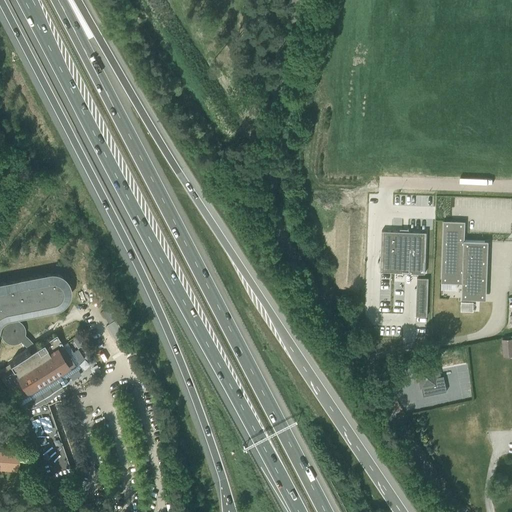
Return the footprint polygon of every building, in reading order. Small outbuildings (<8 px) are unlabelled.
[(443,221),(441,282),(462,283),(461,289),(483,290),(484,241),(468,240),(464,240),(465,221),(451,221),(443,221)] [(382,230),(380,271),(413,272),(417,272),(417,274),(418,274),(418,272),(425,272),(426,232),(422,231),(408,231),(408,229),(407,229),(407,231),(385,230),(382,230)] [(7,318),(55,309),(59,307),(62,305),(65,303),(67,300),(69,296),(69,292),(69,288),(68,284),(67,281),(64,278),(61,276),(57,274),(53,273),(50,273),(0,282),(0,323),(2,321),(5,319),(7,318)] [(417,277),(416,294),(427,294),(428,278),(424,278),(417,277)] [(461,310),(473,311),(473,300),(461,300),(461,310)] [(29,351),(0,369),(0,376),(9,391),(8,391),(14,409),(32,399),(58,382),(59,382),(62,386),(68,383),(65,378),(78,370),(81,367),(80,363),(67,343),(63,346),(62,345),(56,334),(35,347),(33,343),(30,340),(27,337),(24,335),(25,333),(25,331),(25,329),(24,328),(23,326),(22,324),(21,323),(19,321),(18,320),(16,320),(14,319),(12,319),(10,320),(8,320),(7,318),(5,319),(2,321),(0,323),(0,325),(1,326),(1,328),(0,330),(0,332),(0,334),(1,336),(2,338),(3,339),(4,341),(6,342),(7,343),(9,344),(11,344),(13,344),(15,344),(17,343),(19,342),(20,341),(23,344),(26,347),(29,351)] [(511,338),(502,339),(503,356),(511,355),(511,338)] [(417,372),(412,373),(414,382),(419,381),(420,388),(421,388),(423,396),(446,391),(443,376),(440,376),(439,366),(438,364),(433,365),(432,362),(426,363),(416,365),(417,372)] [(47,403),(23,412),(46,481),(71,473),(47,403)] [(10,464),(17,465),(18,451),(0,449),(0,466),(10,468),(10,464)]
